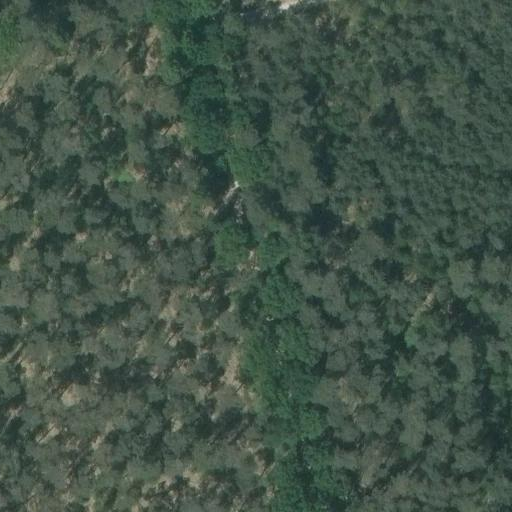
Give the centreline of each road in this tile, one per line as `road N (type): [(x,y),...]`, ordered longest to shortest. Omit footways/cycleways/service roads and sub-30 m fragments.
road 1 (track): [(319,511),(197,31)]
road 2 (track): [(197,31),(327,0)]
